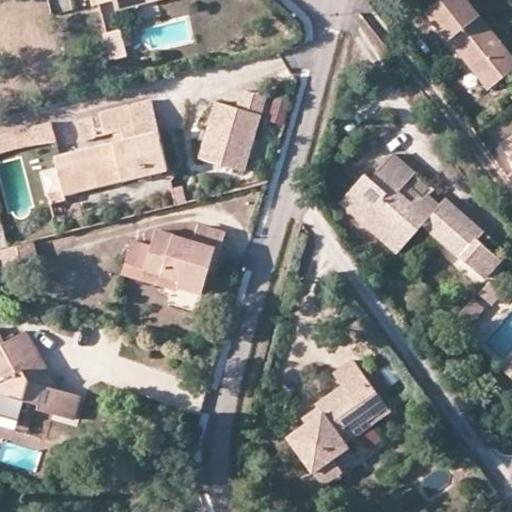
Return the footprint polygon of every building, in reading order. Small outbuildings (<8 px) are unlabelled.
[(156,0),(124,0),(114,2),(116,10),(157,0),(156,0)] [(511,57),(466,0),(452,0),(430,17),(490,91),(511,73),(511,57)] [(128,58),(121,31),(107,34),(105,34),(111,62),(128,58)] [(236,111),(260,118),(265,101),(241,94),(236,111)] [(130,137),(159,131),(152,101),(131,106),(136,126),(127,128),(130,137)] [(198,161),(244,174),(260,118),(236,111),(214,104),(198,161)] [(136,126),(131,106),(101,113),(102,115),(104,125),(97,126),(95,117),(79,120),(84,139),(127,128),(136,126)] [(97,126),(104,125),(102,115),(95,117),(97,126)] [(56,138),(53,125),(8,136),(0,140),(0,154),(27,145),(56,138)] [(57,154),(63,178),(120,164),(124,179),(168,169),(159,131),(130,137),(57,154)] [(367,171),(342,200),(398,251),(423,224),(484,277),(501,257),(479,238),(483,232),(444,198),(439,203),(428,194),(424,198),(421,195),(414,202),(400,189),(415,172),(392,153),(372,175),(367,171)] [(120,164),(63,178),(66,193),(124,179),(120,164)] [(163,232),(157,250),(149,273),(172,281),(186,285),(184,290),(205,297),(220,250),(224,251),(229,235),(203,227),(198,243),(163,232)] [(149,273),(157,250),(138,244),(127,278),(168,291),(172,281),(149,273)] [(502,291),(490,281),(480,292),(491,302),(502,291)] [(483,306),(473,297),(459,313),(467,325),(483,306)] [(0,351),(9,347),(0,331),(0,351)] [(12,397),(29,402),(44,406),(43,412),(79,422),(86,399),(63,392),(32,334),(9,347),(0,351),(0,374),(6,385),(3,386),(9,397),(11,398),(12,397)] [(311,426),(293,439),(318,474),(338,460),(353,449),(350,444),(376,426),(373,421),(391,407),(358,361),(338,375),(346,387),(320,406),(323,410),(327,414),(311,426)] [(0,415),(23,422),(29,402),(12,397),(11,398),(9,397),(3,386),(0,388),(0,415)] [(308,421),(311,426),(327,414),(323,410),(308,421)] [(347,473),(338,460),(318,474),(327,487),(347,473)]
